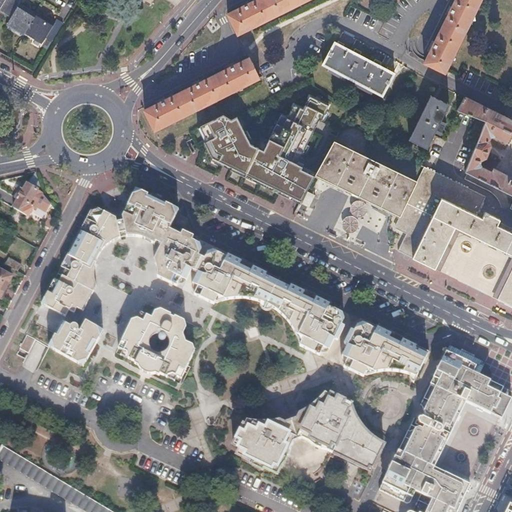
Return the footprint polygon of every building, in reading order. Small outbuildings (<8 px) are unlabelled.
[(18,0),(3,0),(0,5),(0,14),(9,20),(18,5),(20,1),(18,0)] [(226,14),(236,34),(305,0),(255,0),(234,10),(226,14)] [(425,61),(445,71),(446,69),(479,0),(454,0),(451,7),(434,42),(426,59),(425,61)] [(35,15),(18,5),(9,20),(6,24),(23,34),(24,33),(35,15)] [(36,13),(35,15),(24,33),(41,43),(43,39),(53,23),(36,13)] [(55,20),(53,23),(43,39),(49,43),(61,23),(55,20)] [(322,66),(381,96),(393,73),(376,64),(353,52),(334,42),(322,66)] [(144,110),(155,130),(258,79),(248,59),(241,62),(195,85),(149,108),(144,110)] [(223,115),(200,127),(207,141),(204,142),(211,156),(228,164),(231,165),(230,168),(279,192),(291,198),(292,195),(300,199),(313,172),(303,166),(301,169),(293,165),(314,118),(316,119),(323,104),(304,94),(298,107),(288,103),(282,116),(276,113),(258,149),(247,143),(236,117),(231,120),(223,115)] [(449,105),(429,95),(408,138),(428,148),(435,133),(439,135),(445,123),(441,121),(449,105)] [(511,121),(486,109),(463,97),(457,111),(488,126),(466,171),(511,195),(511,206),(511,179),(492,169),(487,171),(476,165),(475,161),(477,157),(481,156),(487,144),(485,140),(488,136),(493,135),(508,143),(511,134),(511,121)] [(379,202),(401,214),(416,183),(330,140),(315,170),(338,182),(379,202)] [(394,229),(404,234),(396,251),(400,253),(412,259),(434,270),(446,246),(453,230),(455,227),(487,243),(511,254),(511,229),(498,223),(499,221),(484,213),(483,215),(476,212),(483,198),(424,169),(416,183),(401,214),(394,229)] [(25,191),(21,189),(16,197),(20,199),(15,207),(29,215),(34,207),(46,213),(50,204),(41,192),(35,172),(28,185),(25,191)] [(198,241),(197,238),(182,230),(180,234),(174,231),(168,228),(177,210),(153,198),(135,189),(121,216),(125,238),(130,237),(136,237),(142,239),(148,241),(153,244),(154,241),(159,243),(155,253),(152,258),(154,261),(155,264),(157,267),(157,275),(175,284),(179,276),(184,279),(200,246),(198,241)] [(315,195),(308,191),(302,204),(309,208),(315,195)] [(115,217),(93,206),(60,267),(65,269),(58,281),(54,280),(41,304),(65,317),(69,308),(75,311),(77,308),(82,311),(96,285),(95,279),(95,273),(95,268),(96,264),(98,259),(101,253),(105,248),(110,244),(114,241),(120,239),(115,217)] [(51,215),(47,216),(48,219),(45,225),(50,228),(54,222),(51,215)] [(296,337),(297,339),(298,342),(297,344),(307,350),(314,353),(319,345),(326,349),(340,318),(339,312),(337,307),(327,302),(307,292),(287,282),(285,281),(266,272),(246,262),(226,252),(216,247),(212,249),(205,251),(190,282),(196,285),(192,293),(212,302),(213,301),(216,302),(221,300),(227,298),(236,298),(246,299),(254,300),(262,304),(271,308),(276,311),(280,315),(283,318),(288,323),(291,328),(294,333),(296,337)] [(21,265),(9,258),(5,264),(17,271),(21,265)] [(497,300),(511,307),(511,269),(507,279),(497,300)] [(0,295),(11,276),(0,270),(0,295)] [(136,318),(130,320),(114,352),(130,360),(129,361),(133,363),(135,367),(138,369),(139,370),(142,371),(144,372),(147,373),(150,374),(154,374),(157,375),(158,374),(177,384),(193,351),(191,345),(184,342),(181,335),(185,328),(182,322),(159,309),(153,311),(150,317),(145,315),(141,321),(136,318)] [(70,326),(62,322),(59,329),(49,347),(83,367),(103,330),(85,320),(79,331),(78,330),(78,327),(77,326),(75,325),(73,325),(71,325),(70,326)] [(360,322),(355,324),(340,356),(347,359),(343,366),(362,375),(363,373),(365,374),(369,373),(374,371),(380,370),(384,370),(393,370),(403,372),(413,377),(426,350),(411,343),(365,321),(360,322)] [(35,340),(27,335),(20,348),(28,353),(35,340)] [(459,352),(448,347),(420,405),(423,417),(426,418),(425,422),(419,419),(416,424),(422,427),(420,431),(418,430),(406,433),(379,492),(408,506),(414,494),(416,496),(419,497),(411,511),(456,511),(459,506),(468,487),(431,469),(448,433),(464,401),(489,412),(501,419),(511,399),(498,392),(500,388),(489,383),(490,378),(490,375),(488,371),(487,369),(485,368),(483,366),(483,364),(472,358),(473,356),(460,350),(459,352)] [(235,453),(275,473),(278,466),(284,461),(287,455),(287,449),(291,441),(297,439),(300,438),(309,443),(313,449),(320,453),(326,452),(347,462),(352,465),(369,473),(383,446),(376,442),(372,438),(369,436),(366,432),(363,429),(361,426),(360,424),(358,421),(356,417),(355,413),(354,411),(354,408),(352,407),(352,406),(328,394),(327,395),(325,394),(321,402),(317,406),(313,410),(309,413),(305,416),(300,419),(295,421),(291,422),(288,423),(280,425),(273,426),(263,425),(256,424),(250,422),(245,420),(244,422),(239,420),(228,444),(237,449),(235,453)] [(496,418),(476,407),(473,412),(493,423),(496,418)] [(112,511),(1,443),(0,444),(0,459),(85,511),(112,511)]
